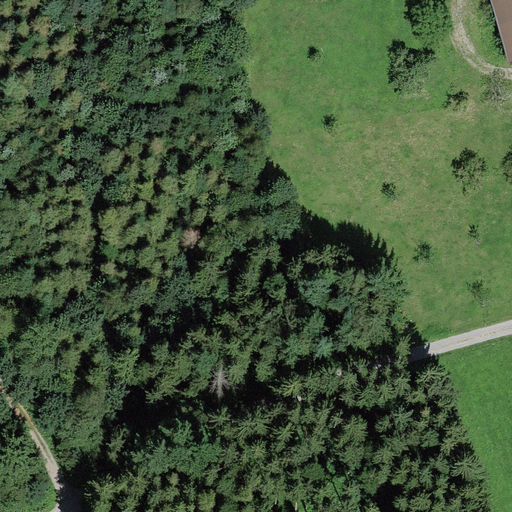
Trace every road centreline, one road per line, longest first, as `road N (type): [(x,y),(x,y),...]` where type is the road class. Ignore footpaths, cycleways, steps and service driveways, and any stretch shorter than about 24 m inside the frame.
road 1 (track): [(64,508),(160,453),(331,383),(511,326)]
road 2 (track): [(64,508),(41,438),(0,382)]
